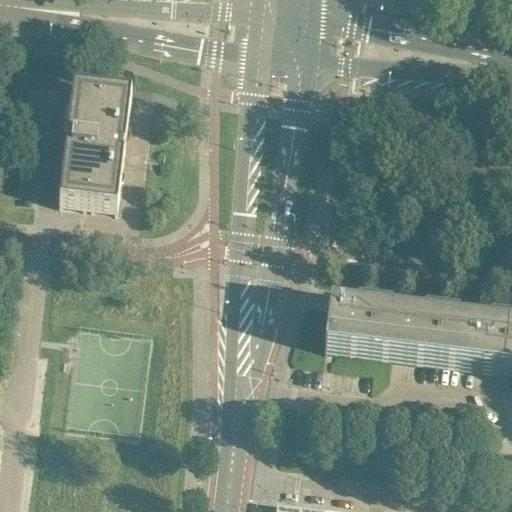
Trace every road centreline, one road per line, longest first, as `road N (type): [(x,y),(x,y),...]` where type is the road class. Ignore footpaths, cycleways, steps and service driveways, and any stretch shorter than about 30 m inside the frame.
road 1 (tertiary): [(258,61),(233,390)]
road 2 (residential): [(14,412),(55,102)]
road 3 (residential): [(511,427),(493,425),(476,404),(397,394),(378,409),(252,393)]
road 4 (residential): [(268,298),(511,326)]
road 5 (residential): [(28,8),(76,33),(258,61)]
road 6 (residential): [(263,16),(28,8)]
road 7 (tertiary): [(268,298),(305,66)]
road 8 (residential): [(443,511),(229,479)]
road 9 (tertiary): [(305,66),(511,75)]
road 10 (tertiary): [(511,58),(311,20)]
